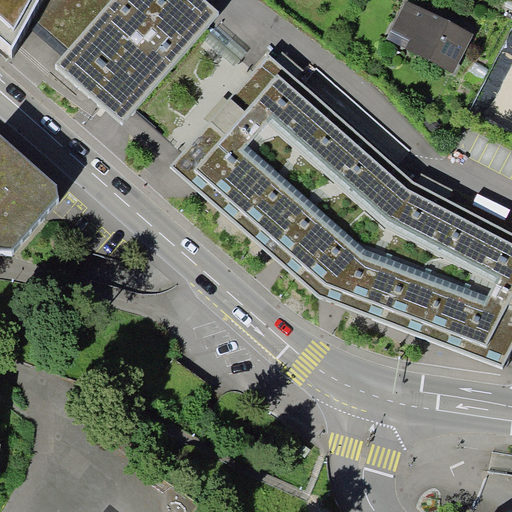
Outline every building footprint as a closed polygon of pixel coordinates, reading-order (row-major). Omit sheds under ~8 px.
[(220,13),(205,0),(0,0),(0,37),(13,48),(31,15),(68,49),(55,63),(122,122),(220,13)] [(406,0),(391,31),(409,40),(405,48),(454,73),(473,34),(406,0)] [(409,40),(391,31),(387,39),(405,48),(409,40)] [(511,233),(413,181),(268,53),(169,167),(317,298),(503,369),(511,350),(511,233)] [(56,184),(0,133),(0,248),(1,249),(11,248),(59,193),(56,184)]
